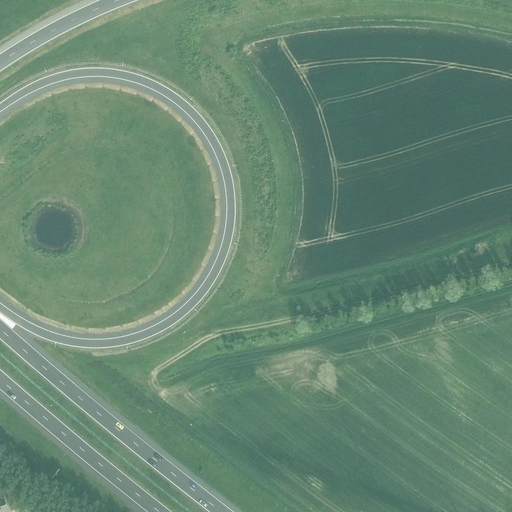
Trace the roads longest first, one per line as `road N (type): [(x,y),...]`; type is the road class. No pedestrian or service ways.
road 1 (motorway): [(0,108),(44,81),(83,71),(149,82),(203,124),(226,167),(231,201),(226,246),(209,281),(188,308),(144,335),(61,340),(0,307)]
road 2 (track): [(157,386),(153,370),(215,332),(322,313),(511,261)]
road 3 (motorway): [(222,511),(0,323)]
road 4 (motorway): [(0,379),(159,511)]
road 5 (motorway): [(120,0),(0,67)]
